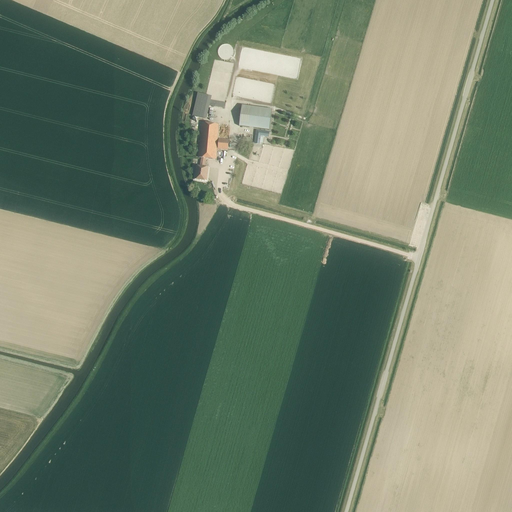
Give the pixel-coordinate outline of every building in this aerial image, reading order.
[(193,116),(204,118),(207,118),(210,106),(211,100),(212,97),(197,93),(196,103),(193,116)] [(211,100),(210,106),(225,108),(226,103),(211,100)] [(242,105),(242,106),(239,126),(269,130),(272,110),(242,105)] [(217,149),(221,149),(228,150),(229,140),(218,139),(219,125),(202,123),(198,157),(204,158),(203,164),(202,164),(201,167),(196,166),(195,180),(207,181),(208,168),(204,167),(205,158),(216,159),(217,149)] [(256,130),(254,144),(260,145),(260,143),(261,136),(264,137),(269,137),(270,132),(256,130)]
